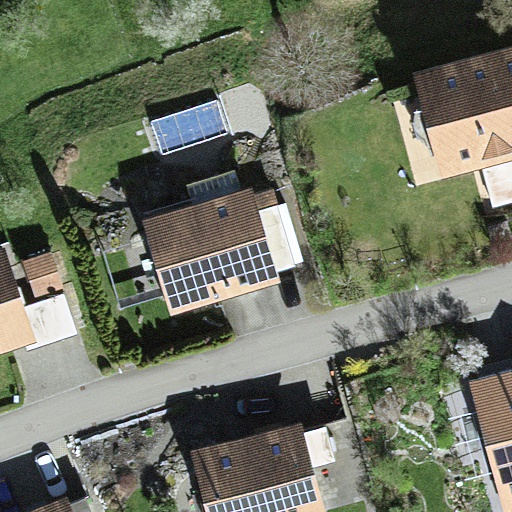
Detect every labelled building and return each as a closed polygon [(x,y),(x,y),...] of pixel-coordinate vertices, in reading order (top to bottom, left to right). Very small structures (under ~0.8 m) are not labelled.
[(511,39),(414,65),(442,172),(483,162),(494,204),(511,198),(511,39)] [(259,203),(252,179),(142,211),(170,308),(281,276),(278,266),(305,258),(286,195),(259,203)] [(0,240),(0,347),(24,340),(26,346),(79,329),(52,246),(13,258),(7,239),(0,240)] [(511,362),(469,374),(478,406),(447,414),(463,476),(494,468),(504,508),(511,506),(511,362)] [(207,511),(326,511),(314,462),(337,456),(327,417),(304,423),(302,414),(190,443),(207,511)] [(76,511),(68,488),(2,511),(76,511)]
